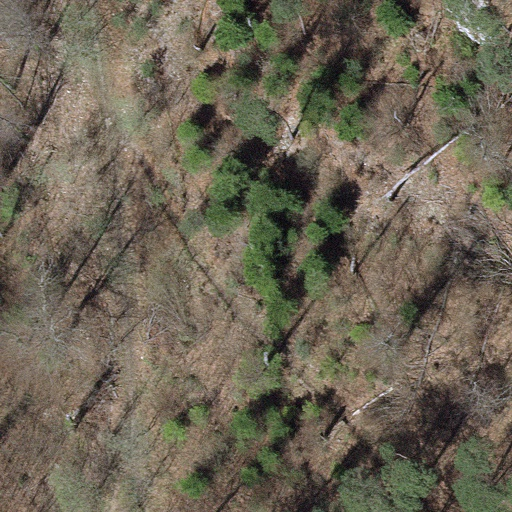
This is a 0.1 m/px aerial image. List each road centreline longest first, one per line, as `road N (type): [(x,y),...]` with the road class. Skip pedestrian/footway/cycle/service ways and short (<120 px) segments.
road 1 (track): [(415,511),(319,441),(196,265),(106,87),(101,0)]
road 2 (track): [(106,87),(140,474)]
